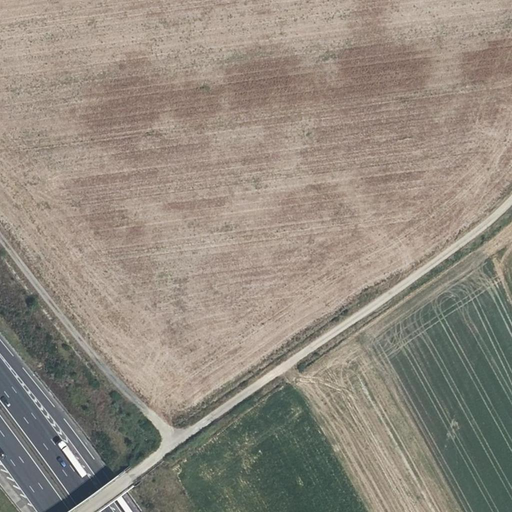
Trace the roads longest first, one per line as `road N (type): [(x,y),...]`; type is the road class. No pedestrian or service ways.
road 1 (track): [(177,440),(511,199)]
road 2 (motorway): [(127,511),(0,347)]
road 3 (motorway): [(98,511),(0,377)]
